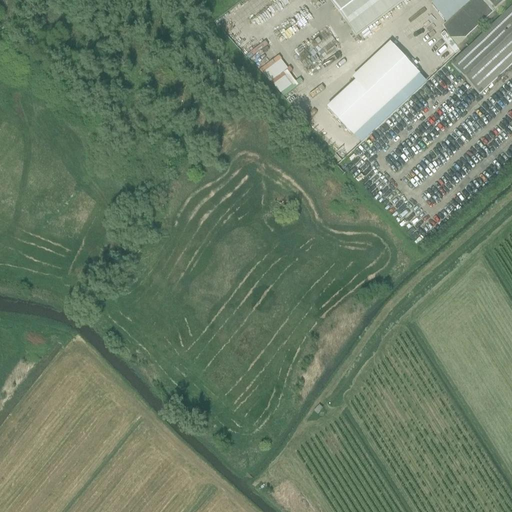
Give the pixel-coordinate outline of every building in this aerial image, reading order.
[(328,0),(356,37),(406,0),(328,0)] [(482,0),(494,13),(507,0),(482,0)] [(511,8),(451,65),(480,96),(511,65),(511,8)] [(410,22),(412,35),(426,33),(425,21),(410,22)] [(393,47),(327,109),(350,134),(416,72),(393,47)]
